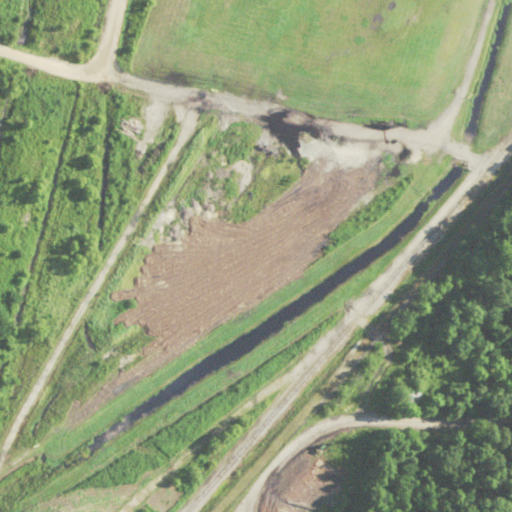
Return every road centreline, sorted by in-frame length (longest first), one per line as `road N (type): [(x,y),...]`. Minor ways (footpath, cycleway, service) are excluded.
road 1 (residential): [(0,491),(310,276),(449,151),(498,168)]
road 2 (residential): [(230,511),(284,450),(323,425),(355,419)]
road 3 (residential): [(511,418),(355,419)]
